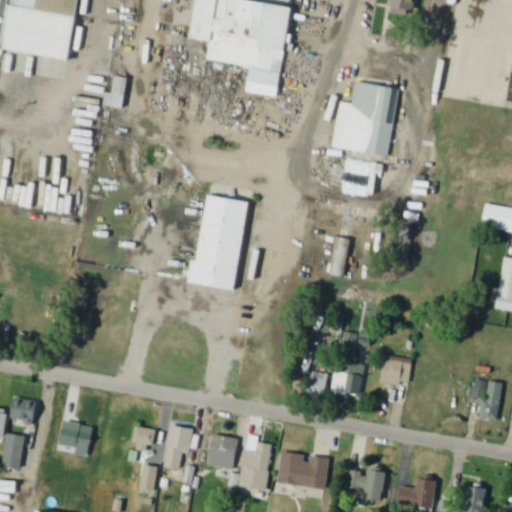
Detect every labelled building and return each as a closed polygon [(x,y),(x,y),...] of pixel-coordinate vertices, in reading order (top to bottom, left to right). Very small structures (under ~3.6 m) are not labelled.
[(80,0),(70,62),(2,50),(10,0),(80,0)] [(209,62),(285,74),(295,7),(246,0),(198,0),(193,40),(212,43),(209,62)] [(393,0),(391,14),(415,19),(418,0),(393,0)] [(108,108),(128,108),(128,78),(115,78),(115,95),(108,95),(108,108)] [(341,102),(334,147),(390,156),(401,89),(356,82),(353,104),(341,102)] [(235,289),(189,281),(193,260),(199,261),(212,195),(251,202),(235,289)] [(484,229),(511,233),(511,208),(488,205),(484,229)] [(354,241),(339,238),(331,276),(346,279),(354,241)] [(511,260),(505,259),(498,311),(511,312),(511,260)] [(412,362),(384,363),(385,386),(412,386),(412,362)] [(338,363),(334,395),(361,399),(365,366),(338,363)] [(504,384),(469,381),(466,417),(500,421),(504,384)] [(38,401),(16,400),(15,422),(38,422),(38,401)] [(0,437),(6,439),(10,411),(0,410),(0,437)] [(194,429),(174,427),(168,469),(187,472),(194,429)] [(152,454),(157,432),(139,428),(134,450),(152,454)] [(27,438),(9,436),(6,467),(24,469),(27,438)] [(236,471),(240,439),(215,436),(211,467),(236,471)] [(273,445),(260,443),(261,437),(248,436),(243,488),(268,491),(273,445)] [(332,459),(283,453),(280,485),(328,491),(332,459)] [(160,468),(146,466),(142,492),(156,494),(160,468)] [(354,471),(351,488),(369,491),(367,499),(384,503),(390,472),(372,469),(371,475),(354,471)] [(403,488),(401,507),(436,510),(439,481),(421,479),(419,490),(403,488)] [(463,511),(487,511),(491,490),(467,486),(463,511)]
